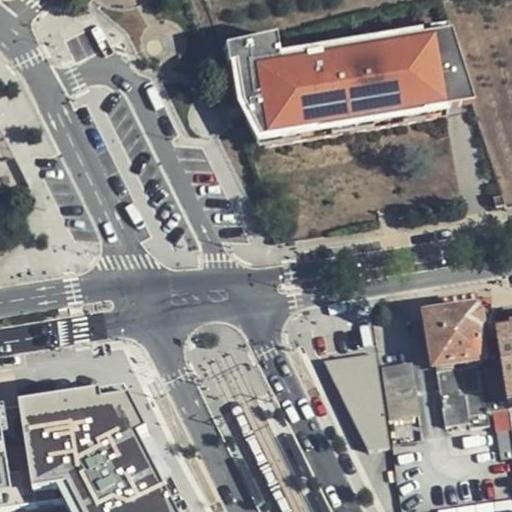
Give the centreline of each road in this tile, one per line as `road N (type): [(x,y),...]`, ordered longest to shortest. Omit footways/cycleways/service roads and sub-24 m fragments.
road 1 (residential): [(227,277),(130,85),(108,71),(43,91)]
road 2 (secondary): [(511,238),(227,277)]
road 3 (secondary): [(245,308),(511,266)]
road 4 (secondary): [(348,511),(245,308)]
road 5 (residential): [(43,91),(132,285)]
road 6 (secondary): [(149,320),(242,511)]
road 7 (secondary): [(0,342),(149,320)]
road 8 (secondary): [(132,285),(0,302)]
